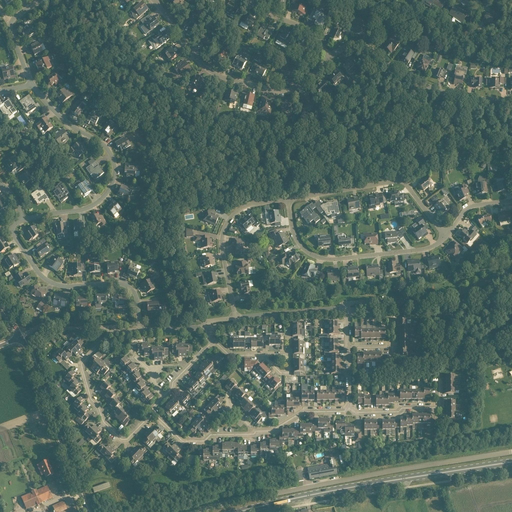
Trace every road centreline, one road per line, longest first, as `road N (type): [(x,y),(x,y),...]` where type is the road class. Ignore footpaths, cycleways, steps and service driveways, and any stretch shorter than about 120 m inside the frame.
road 1 (unclassified): [(193,511),(511,452)]
road 2 (primary): [(238,511),(511,463)]
road 3 (residential): [(22,220),(90,206),(110,187),(114,170),(103,145),(60,117),(32,84)]
road 4 (residential): [(330,58),(287,91),(218,75),(152,0)]
road 5 (residential): [(153,412),(121,439),(103,422),(81,364),(111,332),(138,330)]
road 6 (residential): [(511,100),(442,92),(356,44),(330,58)]
road 7 (residential): [(138,330),(130,287),(49,281),(8,226)]
road 8 (residential): [(445,236),(401,181),(287,199)]
road 9 (unclassified): [(85,511),(21,337)]
road 10 (residential): [(287,199),(237,209),(222,233),(235,318)]
road 11 (residential): [(366,302),(448,296),(511,269)]
road 12 (residential): [(318,257),(422,249),(445,236)]
